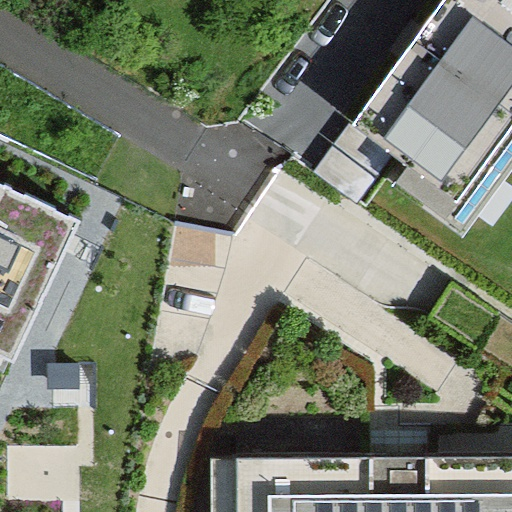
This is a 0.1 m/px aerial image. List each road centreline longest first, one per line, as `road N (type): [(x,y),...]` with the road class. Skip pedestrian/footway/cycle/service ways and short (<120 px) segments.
road 1 (residential): [(0,26),(263,184)]
road 2 (unknown): [(233,165),(345,74),(393,0)]
